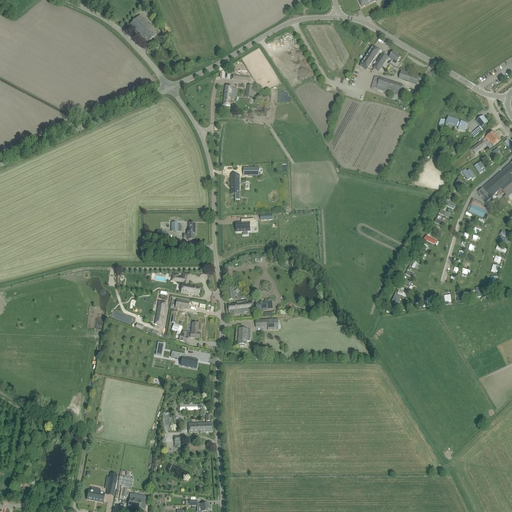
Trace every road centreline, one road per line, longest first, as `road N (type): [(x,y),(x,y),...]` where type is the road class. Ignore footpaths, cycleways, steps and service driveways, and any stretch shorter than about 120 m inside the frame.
road 1 (unclassified): [(222,511),(210,164),(200,130),(166,85)]
road 2 (unclassified): [(166,85),(283,25),(338,17)]
road 3 (unclassified): [(0,162),(166,85)]
road 4 (track): [(72,510),(89,429),(0,390)]
road 5 (unclassified): [(338,17),(363,21),(489,95)]
road 6 (unclassified): [(166,85),(105,17),(65,0)]
